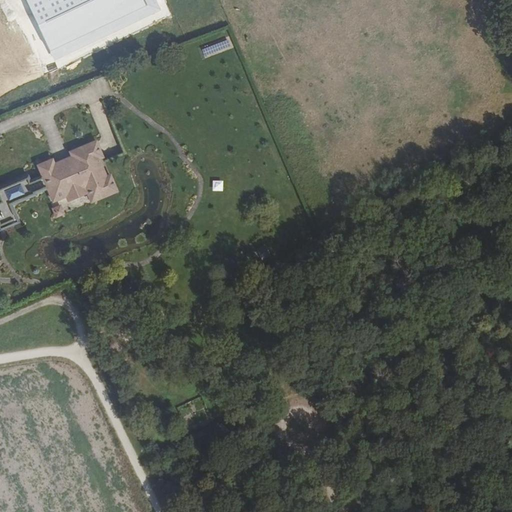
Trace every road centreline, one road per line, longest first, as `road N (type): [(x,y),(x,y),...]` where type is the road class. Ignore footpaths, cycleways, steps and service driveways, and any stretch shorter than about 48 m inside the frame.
road 1 (track): [(337,511),(511,409)]
road 2 (track): [(310,459),(323,446),(324,426),(311,410),(289,408),(271,425),(272,446),(286,460),(305,461)]
